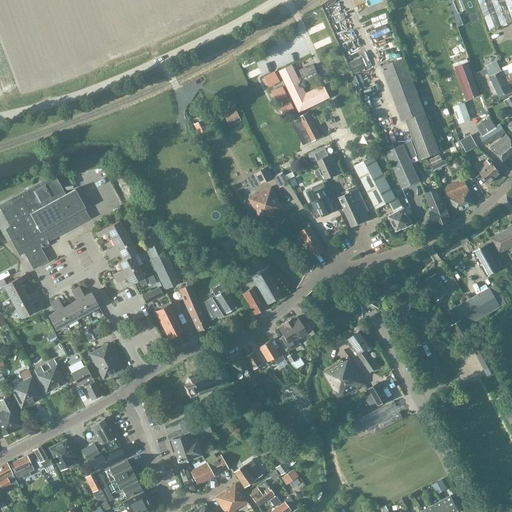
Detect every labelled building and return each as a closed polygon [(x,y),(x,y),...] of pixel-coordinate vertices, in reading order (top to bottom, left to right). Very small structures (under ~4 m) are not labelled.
[(511,0),(477,0),(489,31),(511,22),(511,0)] [(306,33),(312,43),(321,37),(315,27),(306,33)] [(406,120),(420,158),(420,160),(439,152),(435,137),(433,138),(424,113),(425,113),(404,58),(381,67),(402,122),(406,120)] [(307,59),(297,64),(299,69),(301,69),(303,74),(312,71),(307,59)] [(478,64),(481,73),(495,67),(491,59),(478,64)] [(468,62),(453,68),(465,100),(480,95),(468,62)] [(511,65),(503,70),(510,85),(511,84),(511,65)] [(291,66),(281,71),(286,81),(295,77),(292,72),(294,71),(291,66)] [(258,68),(246,74),(248,80),(261,74),(258,68)] [(511,91),(501,71),(489,77),(499,97),(511,91)] [(275,72),(267,76),(272,86),(280,82),(275,72)] [(306,93),(292,100),(299,113),(330,98),(324,85),(306,93)] [(282,87),(275,90),(280,101),(288,97),(282,87)] [(503,101),(510,112),(511,110),(511,96),(503,101)] [(290,101),(282,105),(288,116),(295,112),(296,112),(294,108),(290,101)] [(464,103),(453,107),(459,124),(470,120),(464,103)] [(236,109),(224,114),(230,126),(241,121),(236,109)] [(308,112),(299,117),(311,142),(321,137),(308,112)] [(505,132),(500,124),(495,127),(490,118),(476,127),(482,136),(479,137),(485,145),(505,132)] [(256,129),(250,132),(253,139),(260,135),(256,129)] [(511,153),(511,141),(506,135),(491,149),(503,162),(511,153)] [(387,146),(389,151),(386,152),(402,189),(419,181),(403,144),(394,148),(392,144),(387,146)] [(314,154),(308,157),(311,163),(317,161),(325,179),(336,174),(325,149),(314,154)] [(374,156),(354,166),(376,209),(389,202),(395,213),(388,217),(396,232),(402,228),(403,229),(412,224),(404,208),(401,209),(374,156)] [(440,156),(429,161),(432,167),(443,161),(440,156)] [(486,160),(481,165),(480,163),(475,168),(488,183),(500,173),(492,163),(490,164),(486,160)] [(259,185),(274,178),(268,167),(251,176),(256,186),(259,185)] [(476,180),(472,171),(466,174),(470,183),(476,180)] [(24,253),(33,270),(48,261),(40,247),(41,247),(42,247),(41,245),(47,242),(48,244),(48,243),(47,241),(89,218),(83,208),(84,207),(74,189),(65,194),(54,175),(0,204),(0,209),(9,226),(5,230),(19,256),(24,253)] [(444,187),(449,200),(454,213),(475,205),(464,179),(444,187)] [(291,188),(298,203),(303,201),(297,185),(291,188)] [(248,199),(261,221),(283,209),(271,187),(248,199)] [(324,188),(315,192),(319,200),(316,201),(323,216),(334,211),(328,196),(324,188)] [(437,188),(425,193),(432,211),(429,212),(435,226),(437,225),(437,226),(449,220),(451,219),(445,205),(444,206),(437,188)] [(369,219),(366,212),(369,211),(358,189),(338,198),(351,227),(369,219)] [(409,213),(417,209),(414,203),(406,207),(409,213)] [(119,220),(105,228),(110,239),(125,231),(119,220)] [(308,222),(301,226),(303,229),(299,232),(315,257),(325,250),(310,226),(308,222)] [(511,246),(511,226),(490,238),(498,254),(511,246)] [(125,231),(110,239),(114,245),(116,249),(130,242),(125,231)] [(141,240),(149,259),(161,253),(153,234),(141,240)] [(130,242),(116,249),(118,253),(122,260),(136,253),(130,242)] [(501,268),(488,244),(473,252),(486,276),(501,268)] [(122,260),(117,262),(123,273),(137,266),(142,263),(136,253),(122,260)] [(163,257),(161,253),(149,259),(164,290),(179,283),(167,256),(163,257)] [(137,266),(123,273),(129,284),(143,277),(137,266)] [(282,295),(267,269),(251,277),(266,304),(282,295)] [(27,273),(18,278),(6,285),(3,280),(0,281),(0,288),(2,293),(6,291),(9,296),(24,288),(20,282),(29,277),(27,273)] [(448,293),(435,273),(422,283),(434,302),(448,293)] [(189,284),(178,289),(197,332),(208,327),(189,284)] [(234,307),(223,290),(220,284),(211,290),(212,292),(208,294),(210,298),(202,303),(211,319),(216,316),(217,318),(222,315),(220,313),(224,311),(225,313),(234,307)] [(24,288),(9,296),(15,307),(29,299),(27,296),(24,288)] [(141,296),(142,297),(146,304),(163,296),(159,288),(141,296)] [(254,314),(256,312),(264,308),(252,288),(242,293),(254,314)] [(467,326),(490,312),(500,307),(489,288),(456,307),(462,319),(467,326)] [(83,296),(80,298),(88,312),(98,307),(90,292),(83,296)] [(400,315),(416,347),(427,341),(421,330),(419,331),(415,323),(424,318),(423,316),(428,314),(426,309),(421,312),(414,297),(402,303),(403,304),(397,307),(400,314),(400,315)] [(76,300),(69,304),(76,319),(88,312),(80,298),(76,300)] [(29,299),(15,307),(21,318),(35,310),(31,303),(29,299)] [(62,308),(58,310),(66,324),(76,319),(69,304),(62,308)] [(182,332),(172,312),(168,304),(154,311),(168,339),(182,332)] [(54,312),(48,316),(56,330),(66,324),(58,310),(54,312)] [(291,319),(287,321),(297,339),(307,333),(309,337),(315,334),(311,328),(314,326),(311,321),(303,326),(297,317),(291,320),(291,319)] [(462,319),(450,326),(460,342),(472,334),(467,326),(462,319)] [(292,342),(297,339),(287,321),(282,324),(283,325),(278,328),(284,338),(279,341),(285,352),(295,346),(292,342)] [(101,331),(98,325),(92,329),(95,334),(101,331)] [(361,331),(347,340),(348,341),(348,344),(351,348),(353,348),(361,360),(370,373),(377,368),(365,350),(371,346),(361,331)] [(481,336),(470,341),(488,376),(499,370),(481,336)] [(284,360),(280,352),(277,354),(269,341),(258,347),(267,361),(272,357),(276,365),(284,360)] [(121,369),(107,344),(89,354),(103,379),(121,369)] [(462,355),(469,351),(466,346),(459,349),(462,355)] [(242,369),(244,373),(243,374),(250,388),(256,385),(254,382),(239,351),(226,358),(234,373),(242,369)] [(245,357),(253,370),(260,366),(252,352),(245,357)] [(297,360),(292,353),(286,357),(290,364),(297,360)] [(506,364),(511,360),(511,359),(510,355),(503,360),(506,364)] [(364,384),(349,357),(323,372),(338,399),(364,384)] [(47,363),(48,365),(50,368),(43,372),(40,366),(33,370),(45,393),(65,382),(53,360),(47,363)] [(85,365),(78,369),(70,373),(77,386),(82,383),(84,387),(85,387),(91,398),(93,399),(99,396),(99,394),(93,382),(94,382),(85,365)] [(215,369),(210,370),(210,369),(209,370),(210,371),(205,372),(205,371),(204,372),(204,373),(200,374),(200,373),(199,374),(199,375),(195,376),(194,375),(193,376),(194,377),(189,378),(188,378),(188,379),(189,379),(190,383),(183,386),(186,394),(194,391),(195,395),(194,396),(195,396),(195,395),(200,393),(200,394),(201,394),(201,393),(202,392),(205,391),(206,392),(206,391),(210,389),(211,390),(212,390),(211,389),(216,387),(216,388),(217,388),(216,387),(221,385),(221,386),(222,386),(222,385),(225,381),(226,382),(226,381),(227,376),(228,376),(228,375),(227,375),(225,371),(226,370),(225,369),(225,370),(222,368),(221,366),(221,367),(221,368),(216,368),(215,367),(214,368),(215,369)] [(23,380),(10,387),(21,409),(42,397),(28,369),(19,374),(23,380)] [(388,400),(379,382),(369,387),(378,405),(388,400)] [(179,422),(181,431),(190,428),(193,438),(215,430),(213,424),(217,423),(208,400),(209,399),(207,395),(206,395),(205,391),(202,392),(203,396),(202,397),(204,401),(205,401),(209,411),(208,411),(179,422)] [(20,424),(6,397),(0,399),(0,401),(3,408),(0,409),(0,430),(3,436),(12,432),(10,429),(20,424)] [(262,408),(258,400),(249,404),(253,412),(262,408)] [(370,435),(403,418),(394,401),(361,418),(370,435)] [(103,449),(105,453),(120,445),(115,436),(105,418),(90,426),(100,444),(95,447),(93,443),(81,450),(86,459),(99,452),(103,449)] [(177,432),(167,436),(168,439),(168,440),(168,441),(171,440),(177,458),(176,459),(173,460),(175,467),(174,467),(175,469),(187,464),(185,460),(201,454),(197,444),(196,445),(193,438),(190,428),(181,431),(179,432),(180,435),(178,436),(177,432)] [(48,448),(58,467),(60,471),(72,465),(69,459),(75,456),(66,439),(48,448)] [(77,450),(86,447),(84,442),(75,445),(77,450)] [(50,463),(40,446),(33,450),(40,462),(40,461),(43,467),(50,463)] [(95,456),(86,461),(92,473),(125,456),(119,446),(103,454),(101,452),(94,455),(95,456)] [(206,462),(213,475),(214,477),(228,469),(220,455),(206,462)] [(26,456),(10,464),(17,478),(21,475),(22,478),(28,475),(27,472),(33,469),(26,456)] [(251,459),(234,472),(245,487),(262,475),(251,459)] [(104,471),(109,481),(132,470),(127,460),(104,471)] [(208,477),(213,475),(206,462),(189,471),(196,485),(209,478),(208,477)] [(288,469),(283,462),(275,468),(280,474),(288,469)] [(12,488),(18,485),(6,463),(0,465),(0,487),(1,489),(2,488),(3,489),(7,487),(7,485),(10,484),(12,488)] [(186,466),(178,469),(185,488),(194,484),(191,480),(186,466)] [(298,476),(293,469),(282,477),(286,484),(298,476)] [(136,480),(132,470),(109,481),(114,492),(121,489),(120,488),(136,480)] [(107,500),(93,473),(84,478),(92,493),(93,493),(99,504),(107,500)] [(96,475),(101,485),(105,483),(100,473),(96,475)] [(430,492),(440,489),(436,478),(426,481),(430,492)] [(137,480),(121,489),(125,498),(132,495),(138,492),(141,490),(142,490),(137,480)] [(274,494),(264,481),(249,493),(258,506),(274,494)] [(110,494),(105,483),(101,485),(107,495),(110,494)] [(224,511),(231,511),(246,502),(234,484),(214,497),(224,511)] [(141,493),(123,502),(123,501),(122,502),(123,503),(127,511),(147,511),(150,511),(151,511),(151,510),(150,510),(145,498),(143,493),(142,492),(141,493)] [(451,496),(441,501),(446,511),(454,511),(458,510),(451,496)] [(283,501),(284,502),(271,511),(287,511),(290,510),(288,507),(294,503),(289,497),(283,501)] [(280,502),(276,497),(272,499),(277,505),(280,502)] [(446,511),(441,501),(431,506),(434,511),(446,511)]
